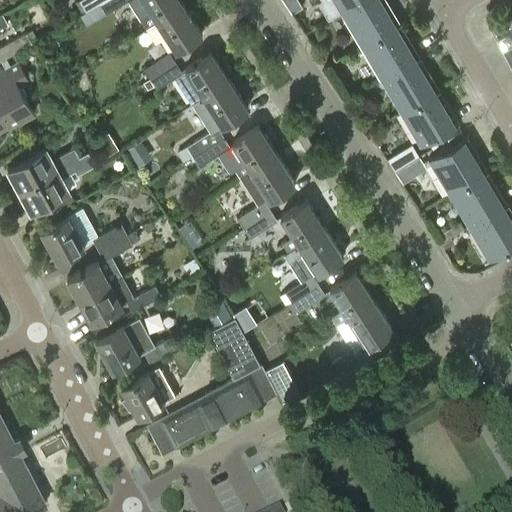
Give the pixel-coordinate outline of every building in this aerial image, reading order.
[(99,3),(103,0),(79,0),(85,11),(93,7),(93,6),(99,3)] [(103,0),(99,3),(105,13),(126,0),(103,0)] [(127,0),(140,20),(141,19),(147,27),(157,20),(158,21),(184,4),(181,0),(127,0)] [(333,0),(341,11),(359,0),(333,0)] [(388,0),(359,0),(341,11),(361,45),(401,21),(388,0)] [(202,32),(184,4),(158,21),(176,49),(202,32)] [(0,13),(0,28),(8,24),(3,13),(0,13)] [(497,40),(511,31),(511,17),(496,25),(500,32),(494,35),(497,40)] [(420,54),(401,21),(361,45),(381,78),(420,54)] [(0,60),(6,57),(39,39),(34,30),(27,34),(26,32),(0,45),(0,60)] [(511,31),(497,40),(502,51),(511,45),(511,31)] [(511,59),(511,45),(502,51),(508,62),(511,59)] [(169,51),(143,68),(149,78),(175,61),(169,51)] [(182,72),(174,77),(191,104),(203,96),(229,79),(211,51),(185,67),(186,69),(182,72)] [(420,54),(381,78),(401,110),(440,87),(420,54)] [(6,57),(0,60),(5,68),(0,70),(0,127),(18,118),(19,120),(33,112),(18,85),(28,80),(18,61),(11,65),(6,57)] [(175,61),(149,78),(156,88),(174,77),(182,72),(175,61)] [(248,108),(229,79),(203,96),(222,124),(248,108)] [(440,87),(401,110),(421,144),(460,121),(440,87)] [(192,155),(223,135),(216,125),(186,145),(192,155)] [(230,145),(217,153),(230,173),(235,169),(240,177),(276,153),(258,125),(233,141),(234,143),(230,145)] [(107,152),(119,146),(111,131),(99,138),(107,152)] [(223,135),(192,155),(199,165),(217,153),(230,145),(223,135)] [(448,192),(488,168),(468,135),(428,158),(448,192)] [(141,162),(152,154),(140,139),(130,146),(141,162)] [(18,188),(78,156),(72,146),(51,158),(45,146),(7,167),(18,188)] [(276,153),(240,177),(257,203),(264,199),(264,200),(268,197),(269,198),(295,182),(276,153)] [(421,155),(398,168),(404,178),(427,165),(421,155)] [(78,156),(18,188),(35,219),(56,207),(51,197),(68,188),(61,176),(82,164),(78,156)] [(488,168),(448,192),(469,225),(509,202),(488,168)] [(257,203),(236,217),(243,227),(271,209),(264,200),(264,199),(257,203)] [(288,251),(325,227),(307,199),(281,215),(293,234),(282,241),(288,251)] [(511,245),(511,207),(509,202),(469,225),(488,259),(511,245)] [(98,248),(126,232),(121,223),(98,235),(82,206),(68,214),(67,213),(40,228),(58,259),(84,244),(93,239),(98,248)] [(271,209),(243,227),(250,237),(278,219),(271,209)] [(325,227),(288,251),(293,259),(289,262),(300,281),(312,273),(312,274),(317,271),(343,255),(325,227)] [(126,232),(98,248),(103,258),(99,260),(67,276),(79,299),(122,275),(111,255),(132,244),(132,242),(140,237),(135,229),(127,233),(126,232)] [(193,257),(182,264),(189,276),(201,270),(193,257)] [(348,316),(375,299),(357,271),(331,288),(343,307),(330,315),(336,325),(349,317),(348,316)] [(300,281),(285,290),(292,301),(319,283),(312,274),(312,273),(300,281)] [(133,296),(122,275),(79,299),(90,320),(122,303),(126,301),(132,310),(160,295),(155,285),(133,296)] [(319,283),(292,301),(298,311),(325,293),(319,283)] [(215,321),(232,314),(225,299),(208,306),(215,321)] [(393,327),(375,299),(348,316),(349,317),(366,343),(354,350),(361,361),(387,347),(380,336),(393,327)] [(123,324),(96,339),(112,369),(146,351),(151,360),(179,345),(173,334),(151,346),(147,338),(151,336),(140,316),(124,325),(123,324)] [(234,316),(207,331),(232,377),(259,363),(234,316)] [(175,408),(148,422),(163,451),(276,392),(261,362),(259,363),(232,377),(215,387),(175,408)] [(129,409),(133,407),(137,414),(165,399),(164,398),(175,392),(159,364),(121,384),(127,395),(121,398),(129,409)] [(0,511),(28,511),(46,503),(0,413),(0,511)]
